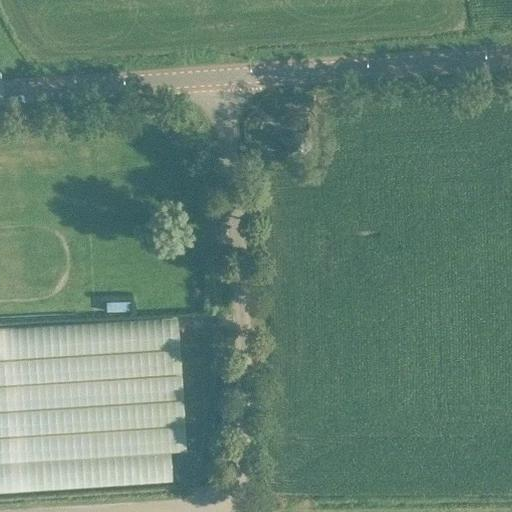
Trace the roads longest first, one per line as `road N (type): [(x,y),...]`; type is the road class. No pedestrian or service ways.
road 1 (unclassified): [(238,511),(246,406),(225,79)]
road 2 (tertiary): [(225,79),(511,59)]
road 3 (unknown): [(0,323),(240,309)]
road 4 (tertiary): [(0,90),(225,79)]
